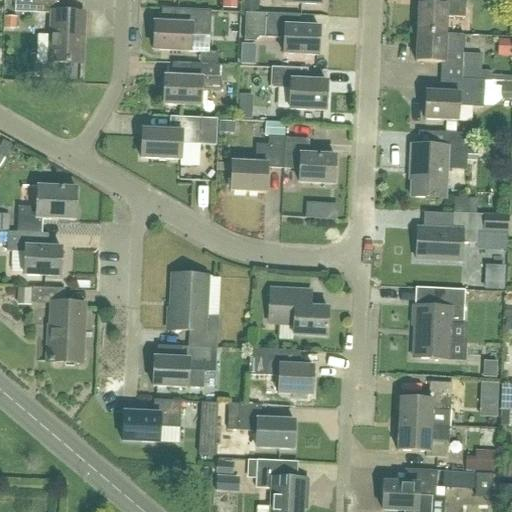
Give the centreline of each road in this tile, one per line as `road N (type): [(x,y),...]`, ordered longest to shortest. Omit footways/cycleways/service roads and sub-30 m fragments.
road 1 (residential): [(362,265),(373,0)]
road 2 (residential): [(362,265),(232,251),(137,198)]
road 3 (residential): [(343,493),(362,265)]
road 4 (unclassified): [(140,511),(0,391)]
road 5 (residential): [(127,381),(137,198)]
road 6 (residential): [(69,159),(119,81),(123,0)]
